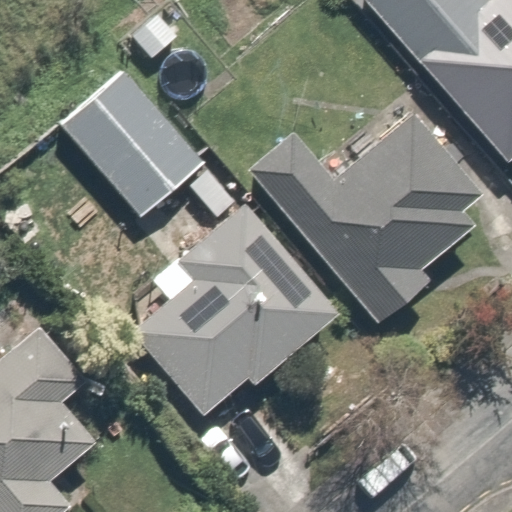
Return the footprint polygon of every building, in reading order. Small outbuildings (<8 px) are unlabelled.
[(511,0),(411,0),(391,16),(511,176),(511,175),(511,0)] [(180,90),(144,50),(58,128),(140,217),(191,171),(146,121),(180,90)] [(261,200),(369,333),(424,288),(411,272),(479,218),(470,206),(484,194),(418,112),(331,182),(312,158),(261,200)] [(344,328),(254,201),(151,274),(167,297),(131,323),(205,427),(231,409),(268,461),(315,428),(278,375),(344,328)] [(127,417),(44,319),(0,356),(0,511),(66,511),(68,511),(46,486),(127,417)]
